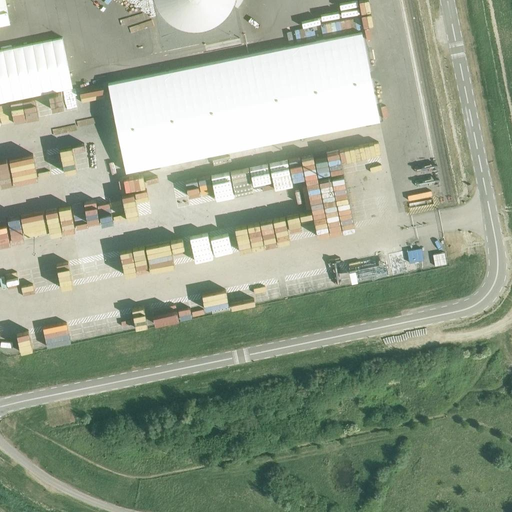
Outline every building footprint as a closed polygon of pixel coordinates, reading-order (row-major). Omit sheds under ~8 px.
[(0,0),(0,38),(13,36),(5,0),(0,0)] [(112,25),(151,20),(148,0),(141,0),(110,4),(112,25)] [(162,0),(167,4),(173,8),(181,11),(189,13),(197,13),(205,12),(212,9),(219,5),(223,0),(226,0),(238,7),(242,0),(162,0)] [(14,102),(18,115),(29,112),(25,98),(14,102)] [(332,145),(332,152),(333,164),(343,163),(343,145),(332,145)] [(38,152),(0,159),(4,183),(16,181),(16,177),(29,175),(30,178),(54,174),(51,159),(39,161),(38,152)] [(302,157),(283,159),(287,185),(305,183),(302,157)] [(61,207),(51,209),(54,228),(65,226),(61,207)] [(23,213),(12,216),(14,221),(24,219),(23,213)] [(357,217),(360,227),(370,224),(367,215),(357,217)] [(0,218),(0,244),(4,244),(4,242),(15,240),(12,217),(0,218)] [(295,236),(306,234),(304,221),(293,223),(295,236)] [(421,248),(407,251),(409,263),(423,260),(421,248)] [(22,275),(10,277),(13,286),(24,284),(22,275)] [(39,283),(41,290),(51,287),(50,281),(39,283)] [(228,286),(229,292),(222,293),(225,309),(243,306),(239,284),(228,286)] [(99,313),(101,328),(118,327),(117,312),(99,313)] [(80,330),(83,337),(100,332),(98,324),(80,330)]
